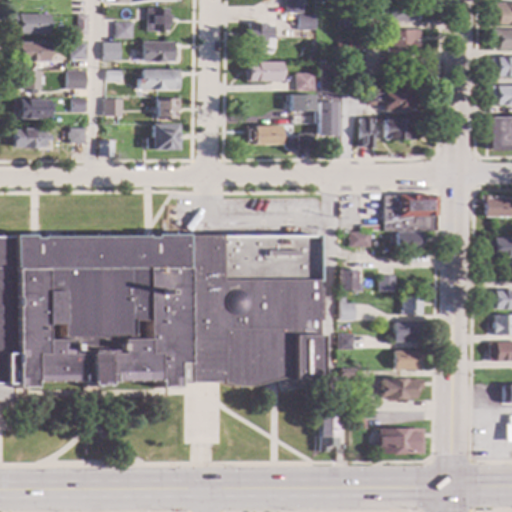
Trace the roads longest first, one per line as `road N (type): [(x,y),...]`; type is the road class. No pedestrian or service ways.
road 1 (residential): [(511,175),(0,180)]
road 2 (tertiary): [(446,492),(456,0)]
road 3 (secondary): [(0,495),(446,492)]
road 4 (residential): [(209,0),(205,179)]
